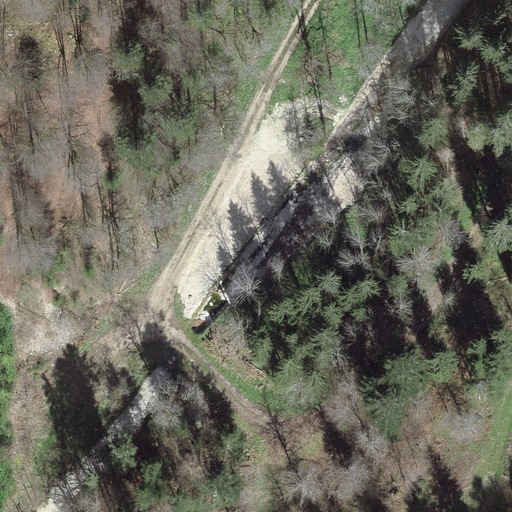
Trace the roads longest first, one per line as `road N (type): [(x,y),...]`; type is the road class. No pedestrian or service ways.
road 1 (track): [(154,316),(243,392),(301,407),(347,399),(412,334),(511,190)]
road 2 (track): [(154,316),(300,0)]
